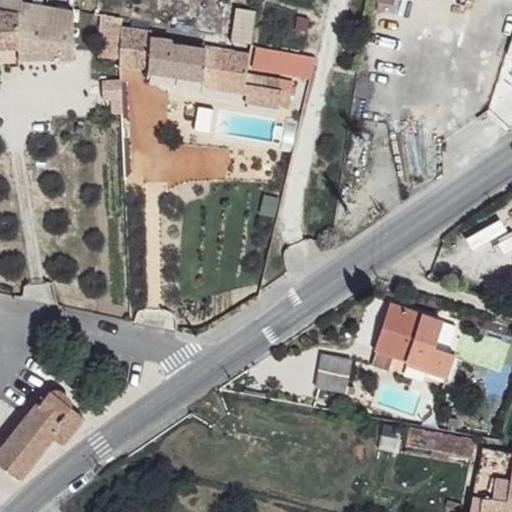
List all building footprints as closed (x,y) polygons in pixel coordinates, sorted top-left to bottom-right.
[(17,0),(0,0),(0,50),(14,52),(16,38),(18,15),(18,3),(17,0)] [(70,10),(18,3),(18,15),(16,38),(14,52),(13,66),(68,69),(70,10)] [(251,43),(251,11),(231,11),(231,43),(251,43)] [(119,62),(193,75),(193,80),(230,87),(237,88),(235,78),(240,49),(207,41),(202,46),(154,34),(151,29),(134,25),(121,25),(119,62)] [(39,76),(22,74),(21,84),(38,85),(39,80),(39,76)] [(377,350),(409,360),(430,366),(450,374),(456,354),(437,348),(444,320),(425,314),(392,302),(377,350)] [(350,361),(322,354),(318,388),(346,392),(349,369),(350,361)] [(38,405),(0,453),(0,464),(17,479),(52,436),(61,441),(83,416),(67,408),(67,401),(62,392),(49,392),(38,405)] [(478,442),(412,429),(406,452),(473,466),(478,442)] [(511,511),(511,453),(500,452),(481,449),(482,473),(477,497),(482,498),(481,511),(511,511)]
